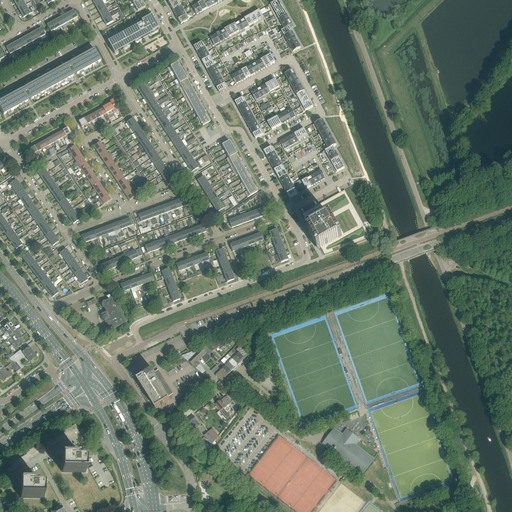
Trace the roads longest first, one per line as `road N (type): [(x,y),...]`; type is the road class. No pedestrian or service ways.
road 1 (unclassified): [(511,459),(346,0)]
road 2 (residential): [(141,345),(138,323),(303,261),(286,213)]
road 3 (unclassified): [(70,511),(42,454),(81,433),(107,480)]
road 4 (residential): [(210,104),(291,60),(319,113)]
road 5 (secondary): [(155,500),(143,454),(98,376)]
road 6 (residential): [(102,286),(223,237)]
road 7 (residential): [(192,187),(119,79)]
road 8 (secondary): [(0,278),(75,379)]
road 9 (secondary): [(84,392),(111,436),(133,504)]
road 10 (residential): [(63,109),(126,211)]
